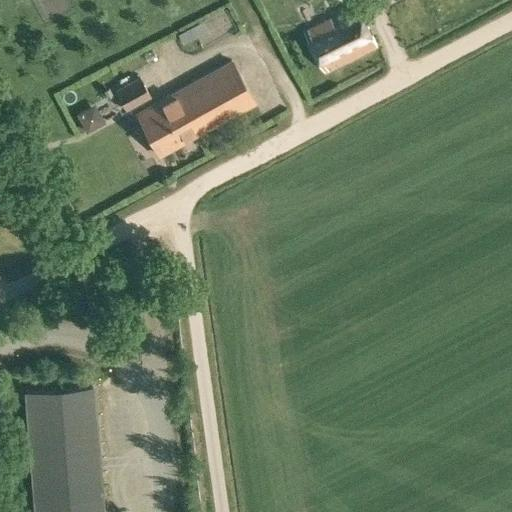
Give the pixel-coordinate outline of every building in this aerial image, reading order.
[(324,72),(376,46),(357,6),(305,31),(324,72)] [(160,156),(254,103),(231,61),(136,113),(160,156)] [(140,76),(115,89),(126,109),(151,96),(140,76)] [(85,100),(91,120),(111,113),(105,93),(85,100)] [(33,511),(104,511),(94,385),(24,391),(33,511)]
